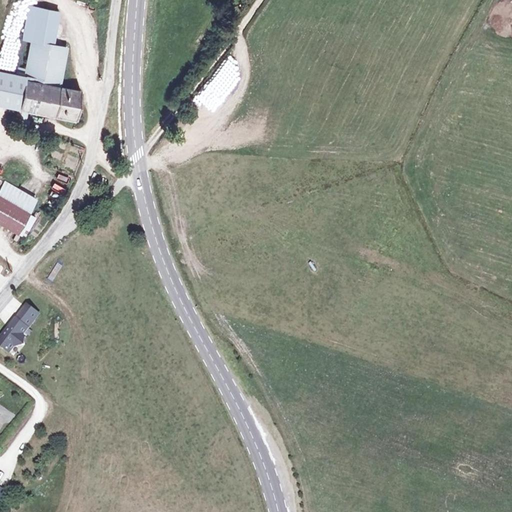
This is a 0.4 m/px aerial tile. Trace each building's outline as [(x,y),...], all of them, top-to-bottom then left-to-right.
[(32,41),(53,45),(59,11),(29,6),(23,39),(32,41)] [(81,91),(59,87),(66,48),(53,45),(32,41),(26,70),(19,68),(17,75),(0,71),(0,105),(19,109),(16,124),(20,125),(19,127),(24,128),(27,110),(75,120),(81,91)] [(184,109),(205,125),(241,80),(220,64),(184,109)] [(55,175),(53,181),(63,184),(65,178),(55,175)] [(28,213),(36,199),(5,182),(0,190),(0,223),(17,232),(28,213)] [(23,237),(36,218),(28,213),(17,232),(23,237)] [(46,277),(59,265),(54,260),(42,273),(46,277)] [(56,295),(53,300),(69,310),(72,305),(56,295)] [(27,305),(17,319),(0,340),(0,344),(10,352),(15,346),(25,345),(24,334),(40,315),(27,305)]
